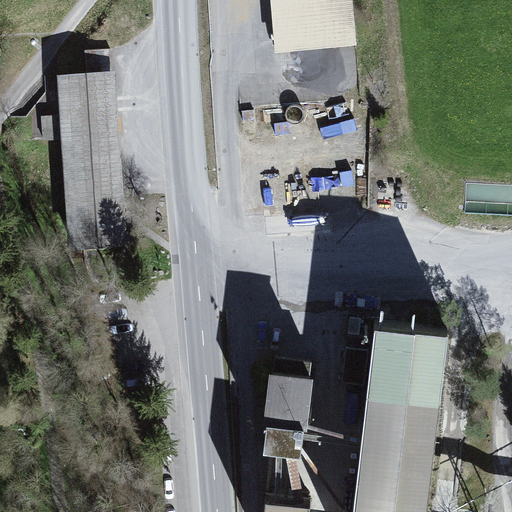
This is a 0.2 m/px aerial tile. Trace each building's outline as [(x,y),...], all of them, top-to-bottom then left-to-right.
[(356,0),(269,0),(275,52),(360,44),(356,0)] [(108,69),(70,71),(78,232),(116,230),(108,69)] [(371,95),(239,104),(249,242),(380,233),(371,95)] [(378,307),(348,511),(427,511),(454,318),(378,307)] [(292,489),(302,364),(262,361),(255,440),(272,441),(268,486),(257,485),(254,511),(300,511),(303,490),(292,489)]
